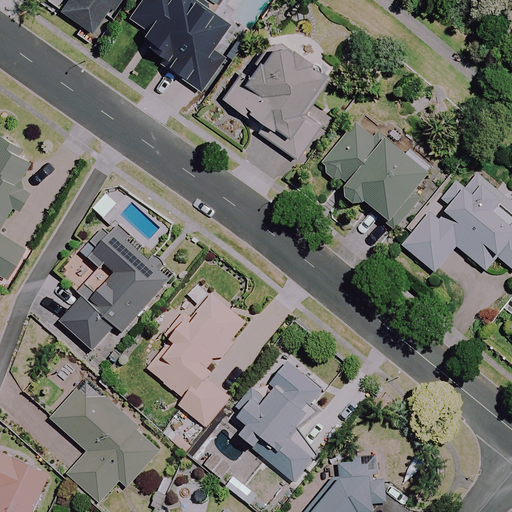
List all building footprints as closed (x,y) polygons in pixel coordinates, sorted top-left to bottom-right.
[(70,0),(63,12),(95,33),(112,8),(115,10),(121,0),(70,0)] [(143,0),(131,16),(151,32),(144,40),(169,60),(167,63),(201,89),(223,61),(210,51),(233,22),(204,0),(143,0)] [(332,77),(276,36),(245,77),(242,75),(224,99),(262,127),(259,132),(297,159),(321,126),(305,114),(332,77)] [(398,155),(358,124),(323,169),(393,223),(431,175),(400,152),(398,155)] [(35,156),(0,136),(0,137),(0,273),(8,278),(25,248),(0,234),(0,232),(13,208),(19,211),(29,192),(18,186),(35,156)] [(511,203),(468,168),(441,200),(451,208),(442,219),(433,211),(404,246),(436,273),(458,247),(487,271),(499,257),(511,268),(511,203)] [(131,238),(119,227),(112,235),(106,230),(94,244),(100,249),(91,259),(103,270),(108,265),(118,274),(99,295),(87,285),(80,293),(85,298),(63,323),(94,351),(116,326),(124,333),(171,281),(127,242),(131,238)] [(247,324),(214,295),(193,320),(180,309),(161,331),(173,341),(149,369),(185,400),(180,405),(207,428),(231,399),(206,378),(234,345),(231,342),(247,324)] [(324,392),(282,353),(255,382),(257,384),(233,411),(264,439),(255,449),(296,486),(317,462),(290,438),(310,417),(305,413),(324,392)] [(95,403),(81,390),(53,419),(90,453),(70,475),(101,504),(122,481),(129,488),(163,451),(102,395),(95,403)] [(33,511),(50,475),(0,452),(0,511),(33,511)] [(375,474),(355,457),(309,511),(363,511),(364,511),(373,511),(376,509),(376,506),(386,507),(386,481),(375,481),(375,474)]
